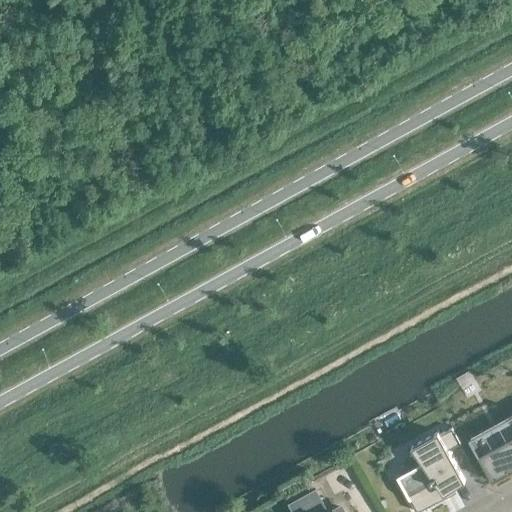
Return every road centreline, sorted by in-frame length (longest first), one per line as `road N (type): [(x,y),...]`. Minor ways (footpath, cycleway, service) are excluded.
road 1 (secondary): [(0,400),(511,119)]
road 2 (secondary): [(511,66),(0,346)]
